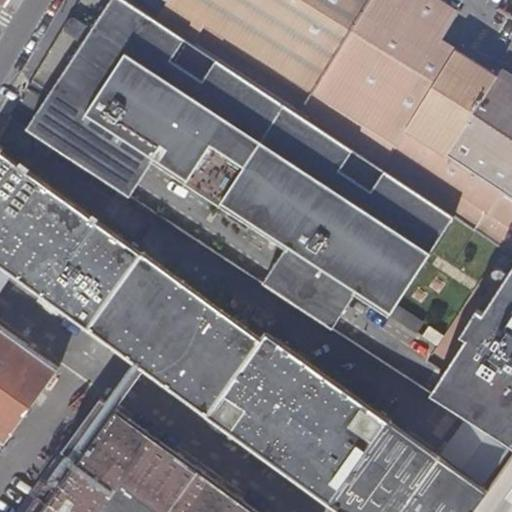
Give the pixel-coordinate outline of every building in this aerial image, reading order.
[(74,55),(69,70),(66,82),(65,93),(61,100),(89,118),(98,104),(129,125),(121,139),(155,161),(286,248),(288,248),(297,235),(328,256),(320,269),(355,291),(389,314),(454,214),(390,172),(319,127),(158,21),(125,0),(120,0),(119,1),(114,4),(111,7),(101,15),(90,28),(88,30),(85,34),(80,42),(74,55)] [(511,77),(501,71),(498,77),(439,40),(453,17),(457,19),(458,18),(454,16),(457,12),(455,11),(453,15),(429,0),(170,0),(169,2),(399,145),(408,131),(453,161),(511,199),(511,77)] [(511,199),(453,161),(408,131),(399,145),(169,2),(158,21),(319,127),(390,172),(454,214),(511,252),(511,199)] [(511,6),(505,3),(501,9),(511,16),(511,6)] [(70,35),(80,42),(85,34),(88,30),(90,28),(79,20),(70,35)] [(69,70),(30,129),(132,196),(155,161),(121,139),(129,125),(98,104),(89,118),(61,100),(65,93),(66,82),(69,70)] [(6,148),(0,144),(0,263),(1,264),(0,265),(0,290),(12,272),(136,362),(120,385),(107,402),(117,409),(129,392),(146,368),(344,511),(475,511),(490,492),(269,332),(265,339),(145,251),(143,254),(4,152),(6,148)] [(286,248),(263,281),(332,327),(355,291),(320,269),(328,256),(297,235),(288,248),(286,248)] [(509,413),(511,407),(511,281),(507,278),(484,312),(478,307),(461,333),(467,337),(445,371),(509,413)] [(399,306),(392,316),(418,333),(424,322),(399,306)] [(0,324),(0,511),(258,511),(117,409),(107,402),(102,398),(19,511),(0,511),(0,451),(61,368),(0,324)] [(431,392),(511,445),(511,407),(509,413),(445,371),(431,392)] [(467,423),(444,456),(483,484),(506,451),(467,423)]
